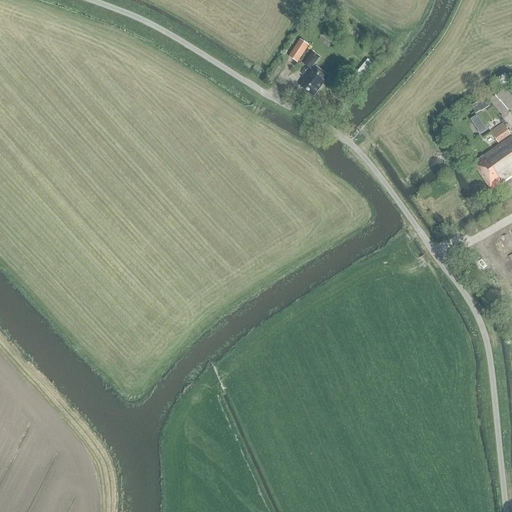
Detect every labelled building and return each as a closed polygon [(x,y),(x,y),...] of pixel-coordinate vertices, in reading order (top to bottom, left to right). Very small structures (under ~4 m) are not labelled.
[(297,63),(309,45),(300,39),(288,57),(297,63)] [(369,43),(364,50),(369,55),(374,48),(369,43)] [(313,52),(303,65),(311,71),(312,70),(300,87),(314,98),(329,77),(316,66),(315,67),(314,66),(321,58),(313,52)] [(373,62),(366,57),(354,71),(361,77),(373,62)] [(511,96),(510,95),(505,88),(489,101),(502,116),(511,107),(511,96)] [(476,114),(489,106),(483,97),(470,105),(476,114)] [(486,130),(476,116),(471,120),(480,134),(486,130)] [(498,143),(510,135),(503,123),(490,132),(498,143)] [(511,137),(472,164),(491,191),(511,177),(511,137)]
